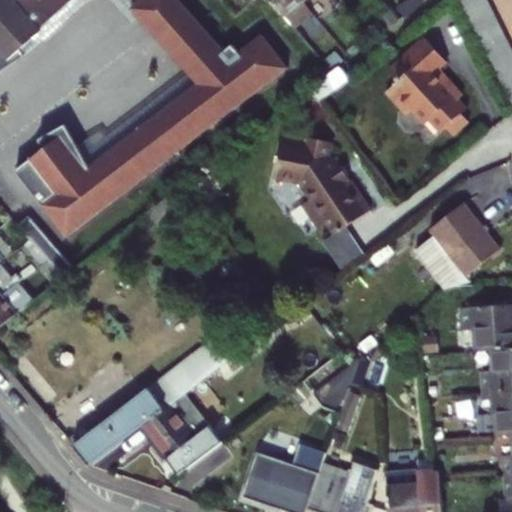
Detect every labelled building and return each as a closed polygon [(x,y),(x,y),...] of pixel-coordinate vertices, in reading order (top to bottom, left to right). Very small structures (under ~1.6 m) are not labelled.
[(0,0),(0,73),(25,56),(19,50),(75,0),(134,0),(137,2),(130,8),(187,72),(197,83),(87,168),(73,149),(61,134),(15,170),(69,233),(288,64),(261,33),(239,52),(232,44),(224,50),(179,0),(0,0)] [(134,0),(75,0),(19,50),(25,56),(94,0),(110,0),(131,23),(138,17),(130,8),(137,2),(134,0)] [(285,16),(292,25),(309,11),(302,3),(300,0),(269,0),(284,18),(285,16)] [(453,0),(459,11),(479,0),(453,0)] [(484,0),(479,0),(459,11),(465,22),(490,10),(484,0)] [(465,22),(471,35),(496,22),(490,10),(465,22)] [(496,22),(471,35),(477,47),(502,34),(496,22)] [(508,46),(502,34),(477,47),(483,59),(508,46)] [(444,64),(423,42),(420,46),(418,44),(386,74),(393,82),(391,85),(393,87),(384,95),(404,117),(410,112),(419,122),(427,123),(438,135),(443,130),(450,138),(466,124),(459,116),(464,113),(456,103),(460,99),(446,84),(444,87),(433,74),(435,72),(444,64)] [(483,59),(490,71),(511,59),(511,53),(508,46),(483,59)] [(511,59),(490,71),(496,84),(511,75),(511,59)] [(333,71),(316,83),(326,95),(346,79),(338,67),(333,71)] [(100,131),(73,149),(87,168),(197,83),(187,72),(104,136),(100,131)] [(433,74),(444,87),(446,84),(435,72),(433,74)] [(511,90),(511,75),(496,84),(502,95),(511,90)] [(317,102),(326,95),(316,83),(308,90),(317,102)] [(511,90),(502,95),(508,107),(511,105),(511,90)] [(333,168),(326,158),(330,144),(307,138),(305,147),(282,142),(278,156),(275,156),(274,164),(277,165),(273,179),(298,184),(309,201),(302,206),(318,230),(326,225),(333,236),(340,232),(369,212),(337,165),(333,168)] [(181,187),(157,206),(148,213),(159,228),(193,202),(181,187)] [(429,229),(465,276),(500,249),(464,202),(429,229)] [(369,212),(340,232),(360,261),(388,239),(369,212)] [(32,215),(18,226),(63,278),(74,270),(32,215)] [(0,299),(15,288),(0,269),(0,299)] [(20,284),(15,288),(0,299),(0,327),(35,301),(20,284)] [(474,330),(476,352),(491,351),(511,349),(511,303),(460,308),(461,330),(474,330)] [(74,449),(90,467),(143,427),(184,395),(237,355),(221,335),(74,449)] [(483,394),(511,391),(511,349),(491,351),(492,370),(480,371),(483,394)] [(339,416),(359,358),(313,394),(323,411),(339,416)] [(511,434),(511,391),(483,394),(484,413),(495,413),(497,436),(511,434)] [(222,444),(184,395),(143,427),(167,459),(173,454),(187,471),(222,444)] [(243,497),(287,511),(306,511),(307,510),(323,464),(324,462),(297,453),(293,466),(258,453),(243,497)] [(173,454),(167,459),(180,476),(187,471),(173,454)] [(504,478),(511,476),(511,455),(503,456),(504,478)] [(351,473),(323,464),(307,510),(314,511),(370,511),(373,506),(367,503),(378,472),(354,464),(351,473)] [(386,473),(390,511),(422,511),(419,473),(418,469),(386,473)] [(443,511),(440,471),(419,473),(422,511),(443,511)]
